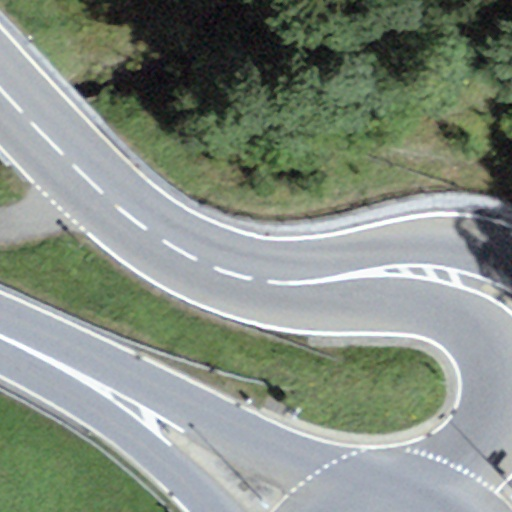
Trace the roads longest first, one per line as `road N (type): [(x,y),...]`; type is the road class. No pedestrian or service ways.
road 1 (tertiary): [(511,300),(442,279),(364,292),(284,288),(208,268),(116,204),(0,89)]
road 2 (primary): [(0,339),(127,402),(285,511)]
road 3 (primary): [(476,511),(422,488),(381,488),(326,511)]
road 4 (track): [(116,204),(0,233)]
